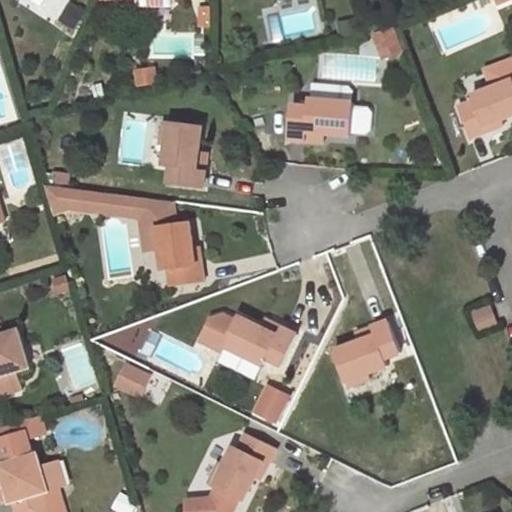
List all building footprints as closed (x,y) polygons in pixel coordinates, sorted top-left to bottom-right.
[(398,28),(375,34),(380,53),(403,47),(398,28)] [(479,98),(463,104),(476,136),(492,130),(490,123),(506,117),(511,114),(511,58),(511,59),(511,60),(511,79),(497,86),(477,93),(479,98)] [(490,67),(497,86),(511,79),(511,60),(511,59),(490,67)] [(316,105),(299,103),(297,137),(314,139),(315,130),(332,131),(359,133),(359,130),(374,131),(378,127),(380,110),(376,105),(361,103),(361,101),(340,99),(316,97),(316,105)] [(506,117),(490,123),(492,130),(508,123),(506,117)] [(176,119),(170,118),(167,139),(173,140),(176,119)] [(208,123),(176,119),(173,140),(170,163),(177,165),(175,181),(209,185),(211,168),(202,166),(205,150),(208,123)] [(332,131),(315,130),(314,139),(331,140),(332,131)] [(214,151),(205,150),(202,166),(211,168),(214,151)] [(76,206),(78,186),(47,181),(53,203),(76,206)] [(78,186),(76,206),(142,215),(140,194),(78,186)] [(178,220),(176,198),(140,194),(142,215),(144,227),(159,225),(162,245),(166,268),(171,267),(173,283),(206,280),(204,262),(198,263),(191,218),(178,220)] [(159,225),(144,227),(147,248),(162,245),(159,225)] [(268,325),(244,313),(242,318),(229,311),(217,315),(206,338),(228,349),(231,343),(249,352),(270,362),(274,355),(289,362),(303,332),(288,324),(284,332),(268,325)] [(288,324),(272,316),(268,325),(284,332),(288,324)] [(395,317),(378,323),(381,332),(365,338),(340,347),(352,378),(372,370),(394,361),(392,354),(407,348),(395,317)] [(378,323),(362,329),(365,338),(381,332),(378,323)] [(0,384),(22,378),(20,369),(32,366),(21,327),(2,333),(0,333),(0,384)] [(231,343),(228,349),(246,357),(249,352),(231,343)] [(150,372),(129,362),(120,382),(140,392),(150,372)] [(372,370),(352,378),(354,384),(374,376),(372,370)] [(0,384),(0,394),(25,386),(22,378),(0,384)] [(275,392),(267,409),(281,415),(289,399),(275,392)] [(0,437),(28,429),(30,436),(49,430),(44,414),(0,427),(0,437)] [(0,440),(6,461),(35,452),(30,436),(28,429),(0,437),(0,440)] [(283,445),(253,431),(245,446),(241,444),(231,465),(221,484),(225,486),(221,494),(196,495),(197,511),(239,511),(247,497),(251,498),(262,474),(270,458),(276,462),(283,445)] [(13,501),(17,499),(20,511),(51,511),(45,491),(60,487),(52,461),(43,463),(40,451),(35,452),(6,461),(1,462),(7,483),(13,501)] [(60,458),(52,461),(60,487),(61,486),(68,484),(60,458)] [(276,462),(270,458),(262,474),(268,477),(276,462)] [(231,465),(225,462),(215,482),(221,484),(231,465)] [(6,503),(13,501),(7,483),(0,485),(6,503)] [(51,511),(69,511),(61,486),(60,487),(45,491),(51,511)]
